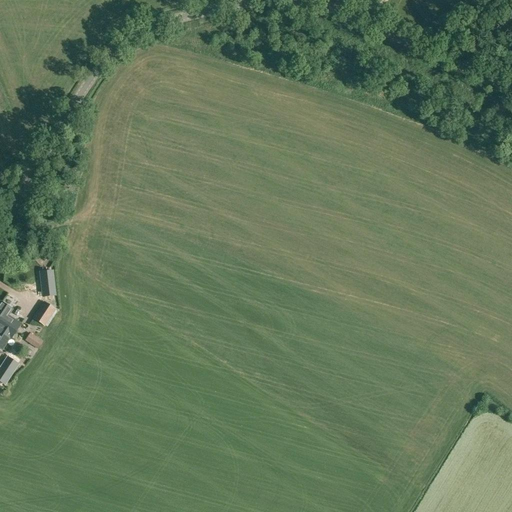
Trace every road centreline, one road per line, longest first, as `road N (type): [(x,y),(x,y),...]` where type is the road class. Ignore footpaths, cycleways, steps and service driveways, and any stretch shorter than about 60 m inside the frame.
road 1 (tertiary): [(0,216),(108,53),(154,26),(262,0)]
road 2 (tertiary): [(294,0),(511,88)]
